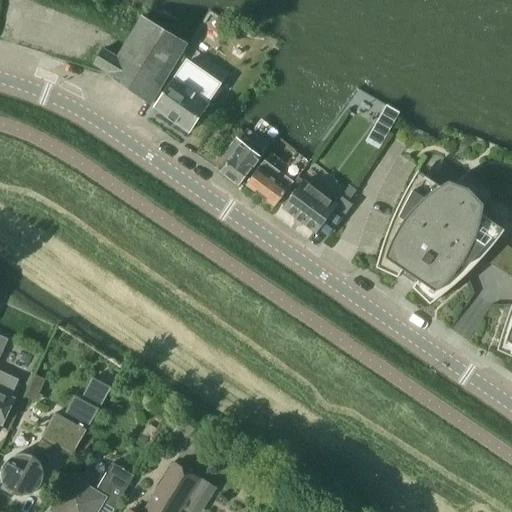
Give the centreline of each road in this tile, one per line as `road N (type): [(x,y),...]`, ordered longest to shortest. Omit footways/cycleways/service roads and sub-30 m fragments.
road 1 (tertiary): [(0,80),(106,128),(511,407)]
road 2 (unknown): [(317,273),(386,161)]
